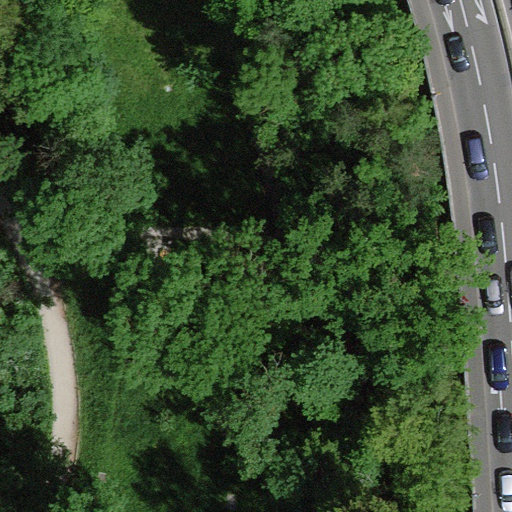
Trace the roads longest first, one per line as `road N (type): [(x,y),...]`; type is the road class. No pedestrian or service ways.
road 1 (primary): [(461,0),(487,100),(511,343)]
road 2 (track): [(0,194),(42,278),(67,376),(70,425),(53,511)]
